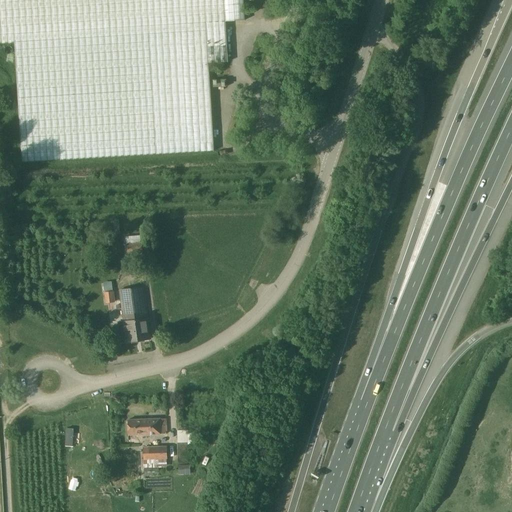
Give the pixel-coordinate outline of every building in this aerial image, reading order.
[(226,21),(245,20),(244,0),(0,0),(0,43),(15,43),(22,163),(214,151),(209,63),(228,62),(226,21)] [(214,87),(227,87),(227,79),(213,80),(214,87)] [(144,234),(127,236),(128,250),(145,249),(144,234)] [(151,339),(148,318),(143,287),(120,290),(124,322),(119,323),(121,342),(126,341),(126,342),(151,339)] [(115,302),(114,291),(104,292),(105,304),(115,302)] [(511,397),(496,397),(493,460),(511,460),(511,397)] [(128,435),(166,434),(166,419),(128,420),(128,435)] [(189,455),(194,455),(194,450),(191,449),(189,449),(188,440),(188,430),(177,431),(178,463),(189,463),(189,455)] [(144,460),(168,459),(168,446),(143,447),(144,460)] [(511,511),(511,474),(481,473),(479,511),(511,511)]
